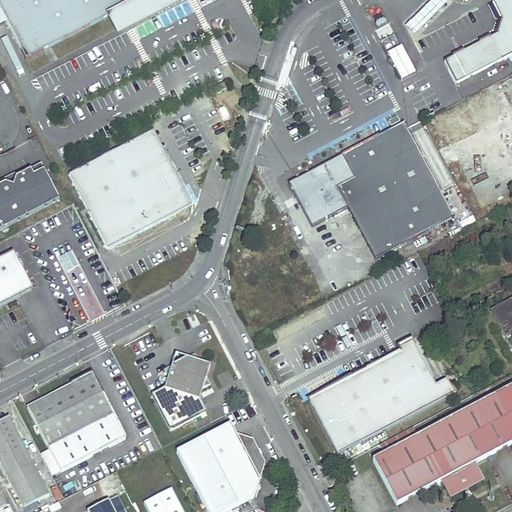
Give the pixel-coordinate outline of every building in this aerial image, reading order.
[(122,26),(170,0),(0,0),(0,9),(7,23),(27,61),(116,14),(122,26)] [(433,0),(407,27),(416,36),(451,0),(433,0)] [(490,37),(459,54),(445,61),(452,75),(457,84),(466,79),(511,55),(511,0),(498,0),(494,3),(498,11),(503,20),(501,26),(498,33),(490,37)] [(386,19),(384,18),(379,21),(376,22),(376,25),(378,29),(389,24),(386,19)] [(401,48),(389,55),(402,81),(415,74),(401,48)] [(457,84),(452,75),(449,76),(455,87),(457,86),(457,84)] [(225,83),(215,88),(218,94),(228,89),(225,83)] [(491,97),(440,120),(451,143),(502,120),(491,97)] [(454,218),(405,124),(377,139),(360,148),(342,157),(355,180),(337,190),(349,213),(367,203),(390,246),(378,252),(380,258),(454,218)] [(337,148),(342,157),(360,148),(377,139),(375,136),(372,129),(366,132),(337,148)] [(154,131),(145,136),(184,210),(192,206),(183,187),(154,131)] [(145,136),(69,175),(108,250),(184,210),(145,136)] [(0,231),(60,200),(44,170),(34,175),(31,170),(16,178),(13,186),(6,183),(0,185),(0,231)] [(349,213),(337,190),(301,208),(282,217),(320,289),(375,261),(349,213)] [(367,203),(349,213),(375,261),(380,258),(378,252),(390,246),(367,203)] [(14,252),(0,259),(0,306),(33,290),(14,252)] [(79,266),(72,252),(61,257),(68,272),(79,266)] [(511,302),(493,312),(511,346),(511,302)] [(309,400),(337,455),(456,394),(447,380),(436,386),(412,339),(398,347),(401,353),(371,368),(368,363),(358,368),(361,373),(309,400)] [(398,347),(368,363),(371,368),(401,353),(398,347)] [(166,388),(152,395),(170,430),(206,411),(199,399),(196,391),(204,387),(211,383),(208,376),(211,365),(200,361),(196,353),(165,369),(169,376),(174,384),(166,388)] [(93,374),(28,408),(61,472),(127,438),(93,374)] [(384,454),(373,460),(397,505),(442,482),(451,500),(486,481),(476,463),(511,444),(511,386),(496,395),(417,437),(412,428),(379,446),(384,454)] [(10,417),(0,422),(0,463),(23,508),(50,495),(10,417)] [(231,425),(176,453),(207,511),(227,511),(254,498),(265,464),(253,442),(236,436),(231,425)] [(331,475),(325,477),(330,487),(335,484),(331,475)] [(183,511),(172,489),(144,503),(148,511),(183,511)] [(126,511),(125,510),(121,511),(114,511),(109,502),(88,511),(126,511)]
